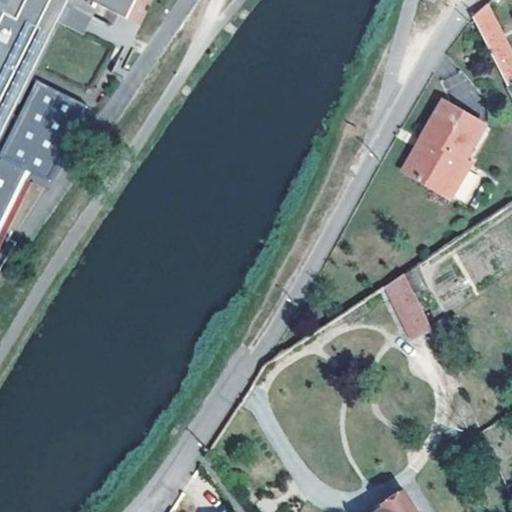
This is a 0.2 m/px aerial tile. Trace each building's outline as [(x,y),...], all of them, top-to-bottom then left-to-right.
[(0,0),(0,228),(28,173),(47,183),(84,108),(38,85),(19,121),(12,118),(60,22),(83,36),(100,4),(91,0),(0,0)] [(136,0),(91,0),(100,4),(128,18),(136,0)] [(505,84),(511,77),(511,52),(486,2),(471,16),(505,84)] [(400,171),(451,200),(473,162),(469,159),(489,124),(441,98),(400,171)] [(430,331),(429,328),(401,272),(381,285),(409,341),(430,331)] [(419,511),(408,492),(386,505),(388,508),(380,511),(419,511)]
